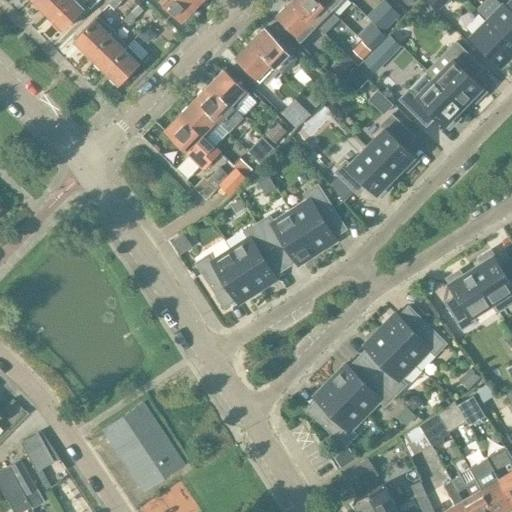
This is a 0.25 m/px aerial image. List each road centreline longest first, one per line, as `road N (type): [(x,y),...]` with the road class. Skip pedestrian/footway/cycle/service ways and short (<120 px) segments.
road 1 (residential): [(207,351),(84,161)]
road 2 (residential): [(84,161),(243,0)]
road 3 (residential): [(511,100),(355,262)]
road 4 (residential): [(114,511),(70,441),(0,360)]
road 5 (residential): [(252,421),(376,290)]
road 6 (residential): [(355,262),(207,351)]
road 7 (residential): [(376,290),(511,205)]
